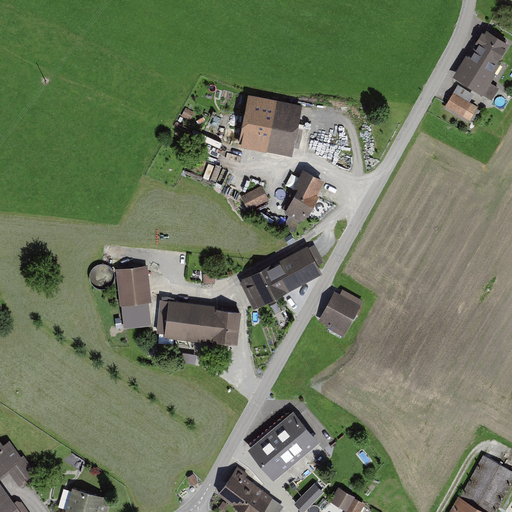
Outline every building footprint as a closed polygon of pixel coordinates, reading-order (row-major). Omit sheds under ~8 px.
[(505,46),(480,29),(450,74),(488,99),(495,89),(487,83),(499,66),(494,62),(505,46)] [(478,106),(453,91),(445,105),(470,119),(478,106)] [(303,104),(249,93),(238,144),(292,154),(303,104)] [(185,109),(184,119),(194,119),(194,109),(185,109)] [(325,179),(304,168),(282,210),(300,220),(304,212),(308,215),(319,194),(317,193),(325,179)] [(262,185),(241,195),(248,210),(269,200),(262,185)] [(267,264),(237,280),(251,307),(281,291),(282,294),(318,275),(303,248),(269,266),(267,264)] [(148,264),(116,268),(120,304),(122,304),(149,301),(152,301),(148,264)] [(340,293),(335,290),(319,319),(345,334),(363,300),(342,289),(340,293)] [(217,305),(169,299),(165,336),(214,342),(214,339),(238,342),(241,310),(216,307),(217,305)] [(149,301),(122,304),(124,327),(152,324),(149,301)] [(319,441),(293,412),(250,448),(275,478),(319,441)] [(0,511),(29,511),(21,500),(17,499),(15,501),(0,480),(0,479),(10,472),(18,484),(23,487),(39,475),(24,454),(21,455),(10,439),(4,444),(0,438),(0,511)] [(460,496),(459,495),(449,511),(496,511),(511,483),(511,469),(484,454),(460,496)] [(243,511),(279,511),(284,506),(272,497),(273,496),(235,468),(217,492),(243,511)] [(187,477),(191,485),(198,481),(194,473),(187,477)] [(319,477),(293,500),(303,511),(329,488),(319,477)] [(98,495),(65,486),(58,510),(64,511),(103,511),(106,503),(96,500),(98,495)] [(356,511),(362,502),(337,488),(330,501),(345,510),(343,511),(356,511)]
